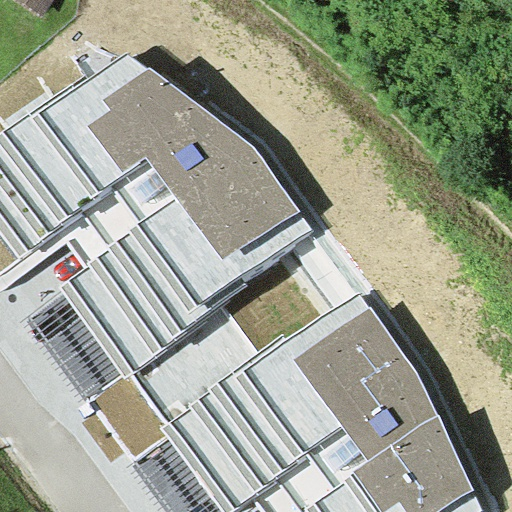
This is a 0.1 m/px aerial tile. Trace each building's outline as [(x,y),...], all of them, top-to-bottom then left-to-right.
[(19,0),(40,16),(52,0),(19,0)] [(127,53),(0,140),(0,229),(21,257),(55,230),(85,267),(60,285),(64,292),(122,374),(125,378),(248,286),(241,274),(312,229),(300,210),(253,144),(151,67),(148,71),(127,53)] [(360,294),(312,229),(241,274),(248,286),(125,378),(95,398),(134,460),(168,436),(162,427),(360,294)] [(81,403),(122,374),(64,292),(23,321),(81,403)] [(360,294),(162,427),(168,436),(224,511),(233,511),(253,498),(264,511),(481,511),(482,511),(475,491),(439,416),(418,372),(371,307),(360,294)] [(162,511),(224,511),(168,436),(134,460),(128,464),(162,511)]
